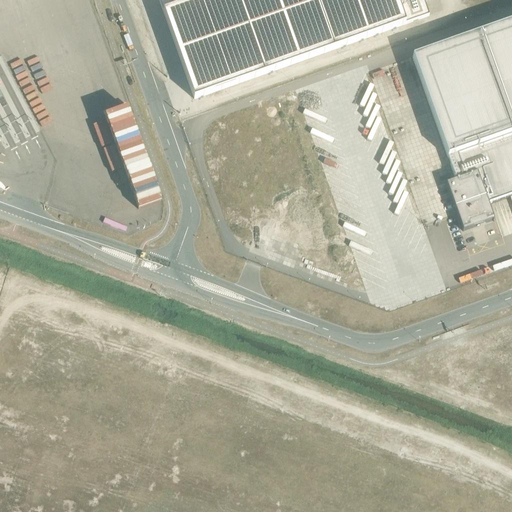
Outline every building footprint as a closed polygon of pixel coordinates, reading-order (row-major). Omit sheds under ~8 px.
[(158,0),(194,99),(428,16),(423,0),(158,0)] [(446,184),(463,232),(464,231),(463,230),(492,220),(493,221),(494,221),(488,204),(511,195),(511,22),(412,58),(455,181),(446,184)] [(105,34),(60,47),(64,59),(85,53),(93,80),(89,81),(95,103),(122,96),(105,34)] [(124,184),(129,207),(157,201),(152,177),(124,184)] [(382,207),(384,212),(398,207),(396,202),(382,207)] [(80,203),(76,214),(98,223),(103,213),(80,203)] [(413,237),(426,233),(420,214),(407,218),(413,237)] [(121,228),(123,219),(106,215),(104,224),(121,228)] [(418,242),(428,238),(426,234),(416,238),(418,242)]
